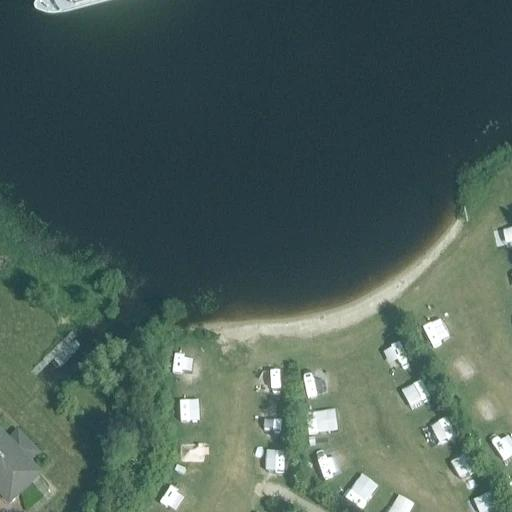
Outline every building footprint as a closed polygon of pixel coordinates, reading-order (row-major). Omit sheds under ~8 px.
[(0,494),(10,505),(39,477),(27,465),(37,456),(18,437),(9,446),(0,437),(0,494)] [(313,461),(325,479),(344,467),(332,449),(313,461)] [(460,478),(466,486),(482,474),(470,457),(453,470),(459,479),(460,478)] [(263,475),(291,476),(291,458),(264,458),(263,475)] [(346,496),(360,508),(379,488),(365,475),(346,496)]
